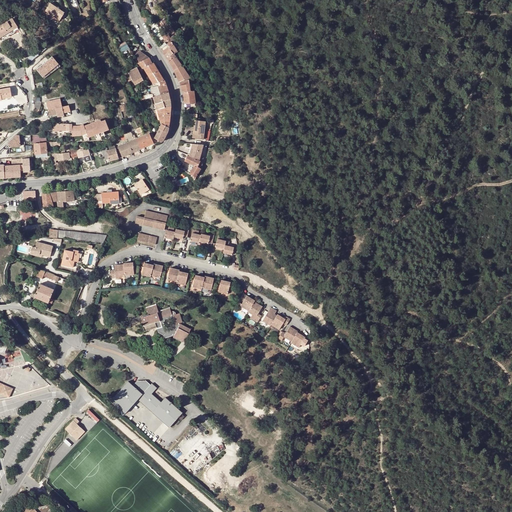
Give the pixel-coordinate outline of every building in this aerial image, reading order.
[(65,12),(60,9),(53,5),(51,3),(46,11),(60,20),(65,12)] [(0,24),(0,37),(6,34),(18,27),(13,18),(2,25),(1,24),(0,24)] [(164,46),(161,49),(163,51),(166,48),(169,46),(169,45),(169,44),(169,43),(170,43),(171,43),(172,43),(173,43),(171,41),(164,46)] [(126,42),(118,46),(122,52),(129,47),(126,42)] [(166,48),(163,51),(164,53),(164,55),(168,60),(169,61),(173,57),(174,57),(175,57),(175,56),(176,56),(174,53),(177,52),(174,45),(173,43),(169,46),(166,48)] [(145,54),(140,51),(136,54),(139,62),(139,63),(141,69),(144,68),(153,82),(154,85),(155,84),(160,82),(164,80),(160,74),(153,63),(152,63),(149,58),(145,54)] [(56,55),(38,68),(45,77),(63,65),(56,55)] [(177,59),(175,56),(175,57),(174,57),(173,57),(169,61),(171,65),(174,69),(176,73),(179,81),(185,80),(190,77),(189,75),(183,66),(177,59)] [(135,85),(143,80),(139,70),(138,68),(131,71),(126,74),(129,81),(132,80),(135,85)] [(140,97),(138,98),(139,101),(142,100),(151,97),(153,96),(161,94),(166,92),(169,92),(166,85),(166,83),(164,80),(160,82),(161,85),(158,86),(151,88),(151,89),(151,90),(152,94),(149,94),(148,94),(145,96),(140,97)] [(195,103),(194,91),(190,91),(190,89),(190,85),(189,83),(189,80),(180,82),(181,84),(183,91),(184,98),(185,103),(195,103)] [(0,99),(4,99),(4,98),(12,96),(11,87),(0,89),(0,99)] [(161,94),(153,96),(155,103),(158,102),(163,101),(168,99),(170,98),(169,95),(169,92),(166,92),(161,94)] [(155,103),(157,109),(171,106),(171,102),(170,98),(168,99),(163,101),(158,102),(155,103)] [(56,108),(63,107),(60,99),(54,100),(54,104),(55,108),(56,108)] [(161,123),(161,124),(169,127),(169,124),(170,120),(171,110),(171,106),(157,109),(161,123)] [(203,139),(205,121),(195,120),(193,138),(203,139)] [(158,130),(154,138),(158,140),(161,142),(164,139),(167,134),(169,130),(169,127),(161,124),(158,130)] [(134,135),(142,132),(140,127),(134,129),(131,131),(133,136),(134,135)] [(149,133),(144,135),(141,136),(145,147),(154,143),(159,140),(158,140),(154,138),(152,132),(149,133)] [(21,135),(17,135),(8,143),(11,147),(21,146),(21,135)] [(145,147),(141,136),(135,139),(138,146),(139,149),(145,147)] [(118,146),(123,156),(128,154),(139,149),(138,146),(135,139),(118,146)] [(35,144),(36,154),(47,152),(47,144),(46,143),(35,144)] [(192,156),(200,159),(204,144),(203,144),(195,143),(193,143),(190,155),(192,156)] [(96,154),(99,153),(102,152),(105,160),(109,159),(107,151),(108,151),(105,144),(98,147),(94,149),(96,154)] [(79,156),(79,158),(90,154),(88,148),(84,150),(79,151),(77,152),(79,156)] [(71,149),(69,150),(72,158),(77,156),(79,156),(77,152),(77,149),(71,149)] [(119,158),(116,149),(112,150),(110,150),(108,151),(107,151),(109,159),(109,161),(114,159),(119,158)] [(58,154),(57,152),(54,152),(50,153),(55,170),(60,168),(58,162),(57,163),(56,160),(70,158),(69,152),(58,154)] [(198,168),(201,161),(188,155),(185,161),(194,166),(190,174),(195,178),(201,170),(198,168)] [(12,172),(12,165),(6,166),(4,166),(5,176),(5,177),(12,177),(13,177),(12,176),(12,172)] [(20,165),(12,165),(12,172),(12,176),(13,177),(21,176),(21,170),(20,165)] [(145,192),(149,189),(143,179),(135,185),(141,194),(145,192)] [(36,190),(23,191),(24,200),(36,200),(36,190)] [(61,191),(50,193),(52,201),(53,201),(56,201),(57,207),(62,207),(62,201),(74,200),(74,195),(71,195),(71,191),(61,191)] [(113,192),(107,192),(102,193),(103,203),(110,202),(110,203),(115,203),(115,200),(119,200),(119,191),(113,192)] [(52,201),(50,193),(42,193),(42,195),(44,207),(54,205),(53,201),(52,201)] [(143,217),(137,215),(135,222),(164,229),(167,215),(145,209),(143,217)] [(167,231),(166,231),(164,237),(173,239),(174,236),(175,233),(173,232),(174,229),(168,228),(167,231)] [(176,229),(175,233),(174,236),(183,238),(184,235),(187,235),(189,229),(185,228),(185,231),(176,229)] [(193,229),(190,240),(199,242),(199,241),(201,234),(198,234),(199,231),(193,229)] [(54,232),(49,231),(49,237),(53,237),(57,238),(62,238),(104,243),(106,239),(107,235),(58,230),(54,230),(54,232)] [(139,232),(137,240),(156,244),(158,237),(139,232)] [(201,233),(201,234),(199,241),(208,243),(209,242),(212,243),(214,235),(210,234),(210,235),(201,233)] [(224,237),(218,235),(215,246),(224,248),(225,245),(226,241),(223,240),(224,237)] [(53,246),(37,242),(35,248),(34,253),(42,255),(50,257),(53,246)] [(224,248),(223,253),(232,255),(234,247),(225,245),(224,248)] [(34,253),(35,248),(32,247),(30,254),(42,257),(42,255),(34,253)] [(64,249),(62,262),(65,263),(65,265),(73,267),(74,261),(76,261),(78,252),(78,250),(73,249),(73,251),(72,251),(71,253),(67,252),(67,250),(64,249)] [(124,262),(124,264),(125,275),(134,274),(133,262),(124,262)] [(154,264),(144,262),(142,274),(151,276),(151,275),(154,264)] [(154,263),(154,264),(151,275),(161,277),(163,265),(154,263)] [(115,270),(111,270),(112,277),(125,276),(125,275),(124,264),(115,264),(115,270)] [(177,281),(179,271),(180,270),(171,267),(168,279),(177,281)] [(42,278),(44,275),(45,271),(40,269),(37,276),(42,278)] [(59,277),(45,271),(44,275),(46,276),(58,281),(59,277)] [(188,273),(179,271),(177,281),(177,282),(186,284),(188,273)] [(205,277),(196,275),(193,286),(202,288),(202,287),(205,277)] [(205,276),(205,277),(202,287),(211,289),(214,278),(205,276)] [(231,282),(221,279),(218,291),(228,293),(231,282)] [(49,302),(51,298),(54,289),(42,284),(40,283),(34,296),(49,302)] [(255,300),(244,293),(240,300),(243,302),(241,305),(249,310),(255,301),(255,300)] [(263,306),(255,301),(249,310),(248,312),(256,316),(254,320),(258,322),(262,315),(259,313),(263,306)] [(185,341),(191,329),(181,325),(180,324),(180,323),(183,322),(181,313),(177,314),(177,312),(174,311),(172,311),(171,308),(162,310),(160,311),(158,304),(148,307),(149,312),(149,314),(143,316),(144,324),(146,324),(146,327),(156,324),(157,328),(158,328),(159,331),(165,334),(166,337),(173,335),(185,341)] [(271,307),(263,320),(271,325),(272,324),(277,315),(275,314),(277,310),(271,307)] [(278,314),(277,315),(272,324),(280,329),(283,323),(287,325),(291,318),(287,316),(286,318),(278,314)] [(290,325),(283,339),(290,343),(296,335),(296,333),(294,332),(295,328),(290,325)] [(304,339),(296,335),(290,343),(290,344),(298,349),(296,352),(300,354),(303,348),(300,346),(304,339)] [(135,387),(128,381),(111,400),(126,413),(138,399),(155,414),(170,427),(178,417),(181,420),(184,416),(182,414),(183,413),(165,397),(161,402),(152,394),(157,388),(152,383),(149,386),(146,383),(143,383),(142,385),(139,382),(135,387)] [(85,431),(81,427),(80,429),(77,426),(78,424),(73,420),(65,429),(70,434),(71,432),(74,434),(72,436),(77,440),(85,431)]
